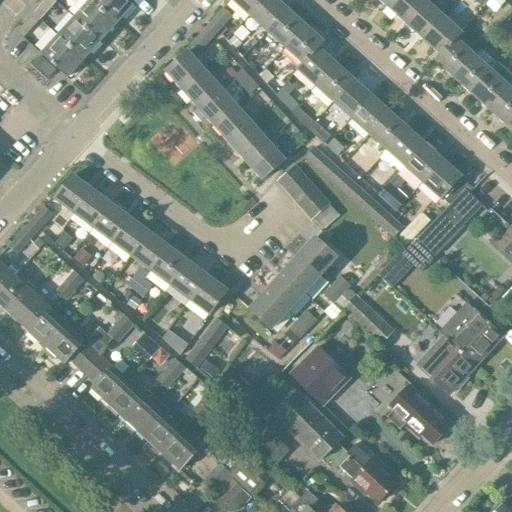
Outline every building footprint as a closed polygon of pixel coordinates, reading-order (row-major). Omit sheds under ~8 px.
[(56,0),(45,0),(33,13),(40,20),(57,1),(56,0)] [(91,0),(89,0),(75,17),(100,41),(116,23),(91,0)] [(91,0),(116,23),(133,4),(128,0),(91,0)] [(234,0),(251,14),(263,0),(234,0)] [(275,0),(263,0),(251,14),(269,31),(287,10),(275,0)] [(422,0),(392,0),(388,5),(406,21),(423,1),(422,0)] [(503,0),(490,0),(487,5),(495,12),(505,2),(503,0)] [(423,1),(406,21),(423,37),(441,17),(423,1)] [(224,8),(210,23),(219,31),(233,16),(224,8)] [(287,10),(269,31),(287,47),(305,26),(287,10)] [(23,38),(40,20),(33,13),(16,32),(23,38)] [(75,17),(58,36),(83,59),(100,41),(75,17)] [(441,17),(423,37),(441,53),(453,39),(454,40),(459,33),(441,17)] [(305,26),(287,47),(303,62),(317,47),(318,49),(323,43),(305,26)] [(205,29),(190,45),(199,53),(214,38),(205,29)] [(83,59),(58,36),(41,54),(67,77),(83,59)] [(234,37),(230,41),(236,48),(241,44),(234,37)] [(441,53),(436,59),(454,75),(471,55),(454,40),(453,39),(441,53)] [(304,62),(298,68),(317,85),(336,64),(318,49),(317,47),(303,62),(304,62)] [(188,53),(168,71),(184,89),(204,71),(188,53)] [(40,55),(32,64),(48,79),(56,70),(40,55)] [(471,55),(454,75),(471,91),(489,71),(471,55)] [(489,71),(471,91),(489,108),(507,88),(511,82),(511,75),(497,62),(489,71)] [(317,85),(335,101),(353,80),(336,64),(317,85)] [(230,68),(222,76),(227,82),(236,74),(230,68)] [(204,71),(184,89),(200,107),(220,89),(204,71)] [(353,80),(335,101),(353,117),(371,97),(353,80)] [(511,91),(507,88),(489,108),(507,124),(511,118),(511,91)] [(220,89),(200,107),(216,124),(236,107),(220,89)] [(371,97),(353,117),(370,133),(389,113),(371,97)] [(236,107),(216,124),(232,142),(252,124),(236,107)] [(298,107),(293,111),(300,119),(305,114),(298,107)] [(389,113),(370,133),(388,149),(407,129),(389,113)] [(316,122),(309,129),(314,134),(321,127),(316,122)] [(252,124),(232,142),(247,160),(267,142),(252,124)] [(407,129),(388,149),(406,166),(425,145),(407,129)] [(267,142),(247,160),(264,178),(284,160),(267,142)] [(425,145),(406,166),(424,182),(442,161),(425,145)] [(311,163),(320,152),(314,147),(305,158),(311,163)] [(311,163),(317,169),(327,158),(320,152),(311,163)] [(317,169),(323,175),(333,164),(327,158),(317,169)] [(442,161),(424,182),(442,198),(449,205),(465,189),(466,188),(465,187),(458,180),(461,177),(442,161)] [(286,190),(304,173),(296,164),(278,181),(286,190)] [(323,175),(330,181),(339,170),(333,164),(323,175)] [(330,181),(336,187),(346,176),(339,170),(330,181)] [(286,190),(294,199),(313,183),(304,173),(286,190)] [(72,176),(56,198),(76,213),(92,191),(72,176)] [(336,187),(342,192),(352,181),(346,176),(336,187)] [(342,192),(349,198),(358,187),(352,181),(342,192)] [(294,199),(303,209),(321,192),(313,183),(294,199)] [(390,183),(379,195),(391,206),(392,205),(397,210),(407,199),(390,183)] [(467,183),(465,187),(466,188),(470,192),(473,188),(467,183)] [(349,198),(355,204),(365,193),(358,187),(349,198)] [(449,205),(446,209),(463,226),(483,206),(465,189),(449,205)] [(92,191),(76,213),(95,227),(111,205),(92,191)] [(314,219),(330,205),(331,203),(321,192),(303,209),(313,220),(314,219)] [(355,204),(362,210),(371,199),(365,193),(355,204)] [(362,210),(368,216),(378,204),(371,199),(362,210)] [(368,216),(374,221),(384,210),(378,204),(368,216)] [(111,205),(95,227),(112,240),(129,218),(111,205)] [(340,215),(330,205),(314,219),(324,229),(340,215)] [(44,206),(38,213),(47,222),(54,214),(44,206)] [(374,221),(381,227),(390,216),(384,210),(374,221)] [(38,213),(31,221),(40,229),(47,222),(38,213)] [(381,227),(387,233),(397,222),(390,216),(381,227)] [(129,218),(112,240),(133,256),(150,234),(129,218)] [(403,228),(397,222),(387,233),(393,239),(403,228)] [(429,226),(417,239),(431,253),(444,239),(429,226)] [(25,227),(16,237),(26,245),(35,236),(25,227)] [(511,227),(498,243),(511,255),(511,254),(511,227)] [(62,234),(55,242),(64,250),(71,242),(62,234)] [(150,234),(133,256),(152,270),(169,248),(150,234)] [(26,245),(16,237),(8,246),(17,255),(26,245)] [(316,237),(300,256),(320,274),(336,255),(316,237)] [(422,270),(435,258),(415,239),(403,252),(422,270)] [(169,248),(152,270),(172,284),(188,262),(169,248)] [(79,252),(73,258),(84,267),(90,259),(79,252)] [(300,256),(284,274),(304,292),(320,274),(300,256)] [(0,294),(17,277),(0,261),(0,294)] [(188,262),(172,284),(191,299),(207,277),(188,262)] [(74,271),(66,281),(76,290),(84,280),(74,271)] [(284,274),(268,292),(288,310),(304,292),(284,274)] [(341,276),(332,285),(349,301),(355,294),(350,290),(349,291),(348,290),(351,286),(341,276)] [(0,294),(0,305),(12,317),(34,293),(17,277),(0,294)] [(207,277),(191,299),(210,313),(227,291),(207,277)] [(76,290),(66,281),(57,291),(68,300),(76,290)] [(349,301),(332,285),(322,295),(341,312),(343,310),(343,309),(342,308),(349,301)] [(268,292),(252,310),(272,328),(288,310),(268,292)] [(12,317),(30,333),(52,309),(34,293),(12,317)] [(395,332),(355,294),(349,301),(342,308),(343,309),(343,310),(381,346),(395,332)] [(470,320),(450,342),(476,366),(503,337),(471,307),(464,315),(470,320)] [(30,333),(47,348),(69,324),(52,309),(30,333)] [(307,310),(296,322),(305,331),(316,320),(307,310)] [(123,316),(116,324),(126,334),(134,325),(123,316)] [(216,318),(186,360),(196,369),(228,327),(216,318)] [(305,331),(296,322),(284,334),(294,344),(305,331)] [(69,360),(78,368),(95,350),(86,342),(87,341),(69,324),(47,348),(65,365),(69,360)] [(126,334),(116,324),(106,336),(117,345),(126,334)] [(145,333),(133,346),(149,361),(160,348),(145,333)] [(426,355),(418,364),(449,394),(476,366),(450,342),(444,336),(426,355)] [(275,342),(268,351),(278,359),(286,351),(275,342)] [(315,346),(289,372),(320,403),(347,376),(315,346)] [(170,356),(161,348),(152,359),(157,364),(163,363),(170,356)] [(78,368),(87,377),(104,358),(95,350),(78,368)] [(139,373),(131,365),(123,374),(113,365),(112,366),(104,358),(87,377),(96,385),(91,389),(109,406),(131,382),(131,381),(139,373)] [(174,359),(166,369),(176,379),(184,369),(174,359)] [(176,379),(166,369),(157,380),(168,389),(176,379)] [(260,401),(271,411),(240,441),(254,455),(256,452),(272,469),(290,452),(270,432),(281,421),(318,458),(341,435),(315,409),(320,403),(289,372),(260,401)] [(131,382),(109,406),(126,422),(149,398),(153,394),(145,387),(141,391),(131,382)] [(402,430),(406,425),(420,439),(423,436),(433,445),(450,427),(436,413),(438,411),(427,401),(426,403),(410,387),(392,406),(395,409),(388,417),(402,430)] [(210,392),(201,401),(211,410),(219,401),(210,392)] [(149,398),(126,422),(144,438),(166,414),(170,410),(153,394),(149,398)] [(211,410),(201,401),(192,411),(202,420),(211,410)] [(166,414),(144,438),(162,454),(184,430),(192,422),(174,406),(170,410),(166,414)] [(202,447),(184,430),(162,454),(180,471),(202,447)] [(210,451),(221,462),(231,472),(229,474),(254,498),(267,486),(221,441),(210,451)] [(372,459),(356,444),(348,452),(352,455),(342,465),(355,477),(353,480),(367,494),(370,491),(380,502),(398,484),(383,470),(385,468),(374,457),(372,459)] [(212,493),(229,474),(231,472),(221,462),(220,463),(202,484),(212,493)] [(224,509),(226,507),(232,509),(240,507),(251,495),(233,479),(214,500),(224,509)] [(315,511),(301,498),(290,488),(278,501),(289,511),(315,511)] [(301,498),(315,511),(344,511),(338,505),(331,511),(308,490),(301,498)] [(511,511),(511,510),(505,503),(502,506),(500,503),(491,511),(511,511)]
